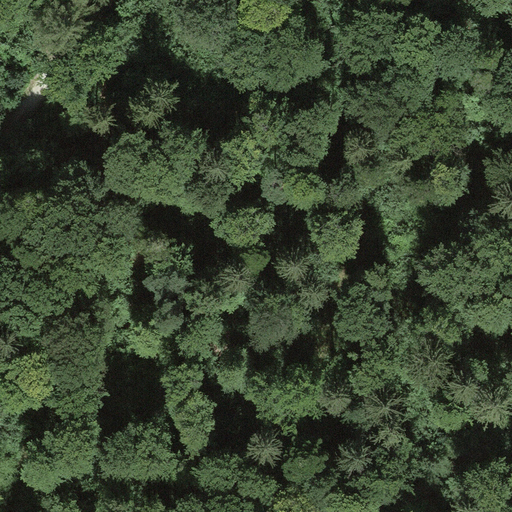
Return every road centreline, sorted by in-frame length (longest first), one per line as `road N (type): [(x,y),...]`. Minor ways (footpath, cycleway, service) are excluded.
road 1 (track): [(0,149),(96,0)]
road 2 (track): [(511,430),(395,511)]
